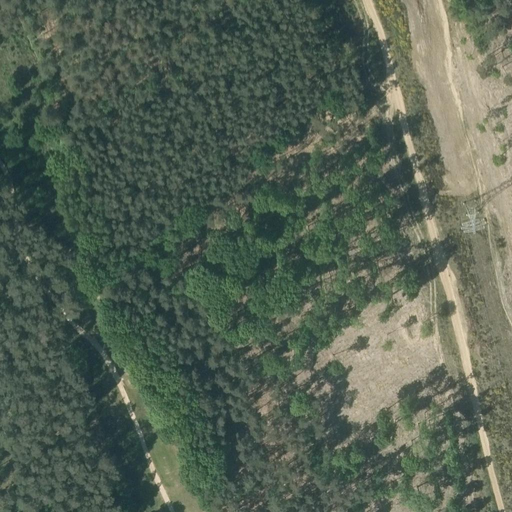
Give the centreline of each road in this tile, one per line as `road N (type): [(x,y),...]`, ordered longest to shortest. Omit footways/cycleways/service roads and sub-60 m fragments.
road 1 (track): [(368,0),(461,358)]
road 2 (track): [(511,314),(454,86),(441,0)]
road 3 (track): [(504,511),(461,358)]
